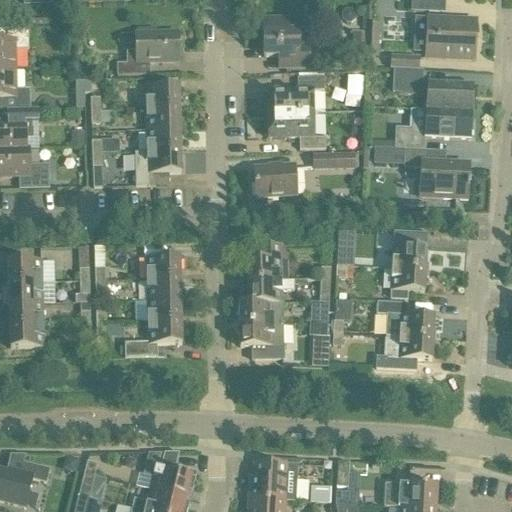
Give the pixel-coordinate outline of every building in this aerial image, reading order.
[(351,10),(346,10),(342,14),(342,20),(346,24),(351,23),(355,20),(355,14),(351,10)] [(472,62),(474,22),(427,20),(425,60),(472,62)] [(367,33),(366,69),(373,70),(373,58),(378,58),(380,25),(377,25),(368,25),(368,30),(368,33),(367,33)] [(0,31),(0,71),(13,72),(13,52),(28,52),(27,31),(0,31)] [(366,69),(367,33),(353,32),(352,45),(347,44),(346,68),(366,69)] [(284,71),(308,70),(307,48),(297,48),(296,33),(261,34),(262,59),(284,59),(284,71)] [(135,36),(135,53),(126,53),(126,65),(116,66),(117,78),(149,77),(149,65),(178,65),(177,35),(135,36)] [(390,70),(393,70),(423,72),(419,71),(419,58),(391,57),(390,70)] [(470,114),(471,86),(427,84),(423,84),(423,72),(393,70),(392,93),(407,97),(426,97),(426,112),(470,114)] [(28,90),(14,91),(13,72),(0,71),(0,112),(29,111),(28,90)] [(296,79),(297,92),(267,93),(267,105),(264,105),(264,117),(312,116),(311,92),(323,91),(322,78),(296,79)] [(144,90),(145,112),(179,110),(178,89),(144,90)] [(91,113),(100,113),(100,99),(90,99),(91,113)] [(145,112),(145,133),(179,132),(179,110),(145,112)] [(403,151),(419,152),(420,140),(469,142),(470,114),(426,112),(411,112),(410,129),(395,129),(394,150),(403,151)] [(0,152),(29,152),(29,151),(26,151),(25,140),(33,140),(33,124),(37,124),(37,113),(14,113),(14,125),(0,125),(0,152)] [(100,113),(91,113),(91,125),(101,124),(100,113)] [(324,139),(313,139),(312,116),(264,117),(264,130),(268,130),(268,141),(298,140),(298,152),(324,151),(324,139)] [(145,133),(146,155),(180,154),(179,132),(145,133)] [(92,143),(92,156),(101,156),(101,142),(92,143)] [(468,166),(445,165),(445,153),(419,152),(403,151),(403,169),(420,170),(419,199),(466,201),(468,166)] [(19,191),(49,190),(48,166),(29,166),(29,152),(0,152),(0,179),(19,179),(19,191)] [(180,154),(146,155),(135,155),(135,189),(148,189),(148,177),(181,176),(180,154)] [(313,172),(355,171),(355,169),(358,169),(358,156),(354,156),(354,155),(312,156),(313,172)] [(102,189),(101,156),(92,156),(93,190),(102,189)] [(255,201),(295,198),(293,168),(252,171),(255,201)] [(127,186),(104,185),(103,208),(127,208),(127,186)] [(410,249),(410,238),(393,237),(393,248),(392,271),(425,273),(426,250),(410,249)] [(255,261),(254,262),(247,262),(242,262),(242,277),(247,277),(247,284),(281,283),(281,261),(286,260),(286,246),(254,247),(255,261)] [(79,283),(89,283),(89,270),(88,270),(88,249),(79,249),(79,283)] [(337,255),(336,268),(346,268),(346,255),(337,255)] [(146,282),(179,281),(179,259),(145,260),(146,282)] [(7,285),(41,285),(40,262),(7,263),(7,285)] [(372,282),(383,283),(384,262),(374,262),(372,282)] [(345,281),(346,268),(336,268),(336,280),(345,281)] [(321,269),(320,282),(330,283),(331,270),(321,269)] [(95,283),(104,283),(104,270),(94,270),(95,283)] [(390,292),(390,301),(404,302),(405,293),(424,294),(425,273),(392,271),(390,292)] [(180,303),(179,281),(146,282),(147,304),(180,303)] [(329,304),(330,283),(320,282),(319,304),(329,304)] [(89,283),(79,283),(80,296),(75,296),(75,305),(90,305),(89,283)] [(104,283),(95,283),(95,296),(105,295),(104,283)] [(243,291),(243,305),(248,305),(248,306),(272,305),(272,306),(281,306),(281,305),(282,305),(282,292),(294,292),(294,283),(281,283),(247,284),(248,291),(243,291)] [(2,306),(8,306),(8,307),(42,306),(41,285),(7,285),(7,292),(1,292),(2,306)] [(180,324),(180,303),(147,304),(147,325),(180,324)] [(403,317),(404,305),(377,304),(376,316),(387,317),(386,338),(433,341),(434,318),(403,317)] [(248,306),(248,305),(243,305),(239,305),(239,328),(282,327),(282,305),(281,305),(281,306),(272,306),(272,305),(248,306)] [(42,328),(42,306),(8,307),(8,329),(42,328)] [(319,312),(318,326),(320,326),(328,326),(328,313),(319,312)] [(81,327),(90,327),(90,313),(80,314),(81,327)] [(96,326),(106,326),(105,313),(96,313),(96,326)] [(333,322),(333,336),(343,336),(343,323),(333,322)] [(181,347),(180,324),(147,325),(148,345),(124,345),(124,360),(157,359),(157,347),(181,347)] [(106,326),(96,326),(96,339),(106,339),(106,326)] [(320,326),(318,326),(318,338),(327,338),(328,326),(320,326)] [(90,327),(81,327),(81,339),(90,339),(90,327)] [(282,327),(239,328),(240,350),(252,350),(252,363),(283,362),(282,327)] [(43,350),(42,328),(8,329),(9,351),(43,350)] [(342,349),(343,336),(333,336),(332,348),(342,349)] [(312,338),(311,368),(327,368),(329,338),(327,338),(318,338),(312,338)] [(376,360),(375,372),(416,374),(417,362),(432,363),(433,341),(386,338),(385,359),(385,360),(376,360)] [(148,455),(145,467),(143,476),(152,478),(148,492),(185,501),(187,492),(191,493),(196,474),(175,469),(178,455),(148,455)] [(87,462),(84,476),(94,478),(97,465),(87,462)] [(348,489),(349,464),(338,463),(336,489),(348,489)] [(45,486),(49,471),(22,465),(19,476),(0,471),(0,504),(22,510),(29,482),(45,486)] [(264,465),(264,479),(249,478),(248,501),(285,503),(286,481),(296,482),(297,467),(264,465)] [(91,490),(94,478),(84,476),(81,487),(91,490)] [(383,486),(382,508),(397,509),(434,511),(435,489),(383,486)] [(310,488),(309,504),(329,505),(330,489),(310,488)] [(186,511),(187,509),(183,508),(185,501),(148,492),(145,504),(134,501),(132,511),(135,511),(186,511)] [(335,506),(346,506),(347,494),(336,493),(335,506)] [(284,511),(285,503),(248,501),(246,511),(284,511)]
